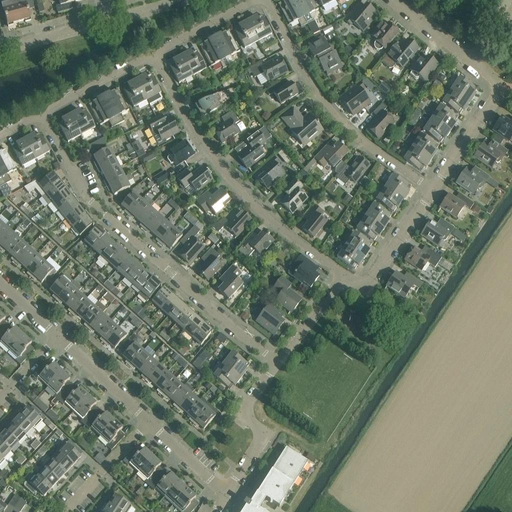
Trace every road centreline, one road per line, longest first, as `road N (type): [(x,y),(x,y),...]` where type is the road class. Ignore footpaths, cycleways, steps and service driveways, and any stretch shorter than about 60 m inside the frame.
road 1 (residential): [(276,362),(83,196),(41,118)]
road 2 (residential): [(345,277),(242,196),(203,149),(154,59)]
road 3 (residential): [(432,189),(361,143),(318,100),(264,0)]
road 4 (residential): [(225,496),(258,440),(246,410),(276,362)]
road 5 (residential): [(345,277),(367,289),(432,189)]
road 6 (residential): [(396,0),(497,88)]
road 7 (residential): [(41,118),(154,59)]
road 8 (residential): [(148,423),(57,338)]
road 9 (residential): [(432,189),(497,88)]
road 10 (residential): [(154,59),(258,0)]
